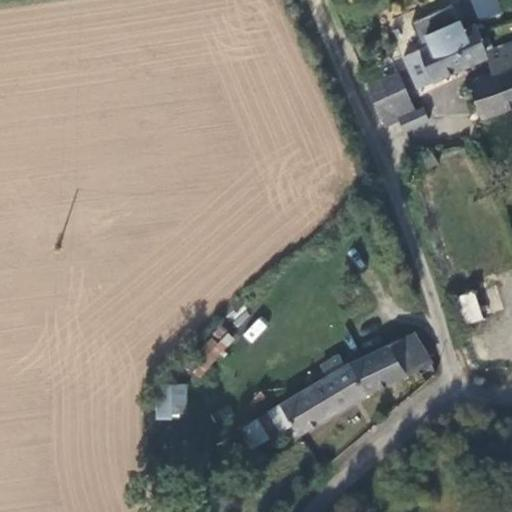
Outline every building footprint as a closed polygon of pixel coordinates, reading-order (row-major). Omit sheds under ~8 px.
[(471,0),(474,20),(500,16),(497,0),(471,0)] [(485,61),(488,52),(480,28),(477,22),(402,54),(407,66),(418,88),(485,61)] [(511,43),(488,52),(495,74),(469,85),(482,118),(511,108),(511,43)] [(404,86),(397,71),(367,86),(383,125),(399,117),(404,128),(428,119),(423,106),(411,112),(399,88),(404,86)] [(499,284),(457,300),(466,325),(507,308),(499,284)] [(258,318),(242,335),(251,343),(267,326),(258,318)] [(343,357),(324,367),(329,377),(324,380),(302,391),(281,403),(282,405),(293,424),(297,432),(430,364),(414,335),(347,366),(343,357)] [(225,347),(212,336),(186,366),(198,378),(225,347)] [(324,380),(308,348),(285,362),(302,391),(324,380)] [(187,419),(187,384),(155,383),(155,418),(187,419)] [(293,424),(282,405),(241,429),(252,448),(293,424)]
